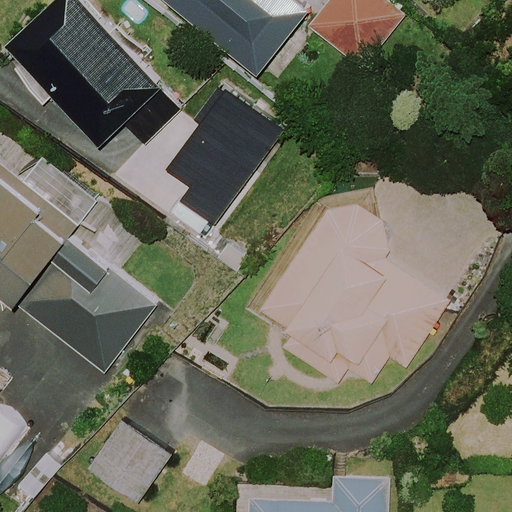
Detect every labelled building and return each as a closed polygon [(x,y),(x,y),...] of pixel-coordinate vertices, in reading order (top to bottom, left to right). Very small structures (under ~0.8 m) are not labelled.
[(56,0),(9,45),(102,143),(126,121),(147,144),(186,108),(83,0),(56,0)] [(310,7),(300,0),(170,0),(260,71),(310,7)] [(405,14),(386,0),(330,0),(310,27),(363,68),(405,14)] [(99,278),(110,265),(72,235),(100,199),(43,154),(23,180),(0,161),(0,290),(17,304),(61,249),(99,278)] [(390,240),(331,204),(302,252),(313,259),(276,320),(334,355),(340,346),(383,372),(393,355),(408,364),(449,297),(381,255),(390,240)] [(61,249),(17,304),(105,373),(160,304),(110,265),(99,278),(61,249)] [(170,451),(120,418),(86,468),(136,502),(170,451)] [(222,458),(196,445),(179,477),(204,491),(222,458)] [(387,511),(389,475),(335,472),(334,497),(244,493),(243,511),(387,511)]
